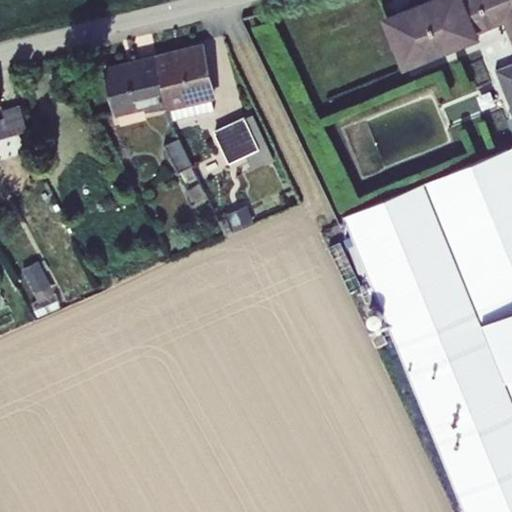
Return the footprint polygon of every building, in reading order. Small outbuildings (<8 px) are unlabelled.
[(431,0),(387,18),(406,67),(481,37),(479,32),(476,34),(460,0),(431,0)] [(511,0),(460,0),(476,34),(479,32),(504,22),(511,42),(511,0)] [(156,57),(168,105),(169,108),(171,108),(173,119),(214,109),(212,98),(215,97),(203,46),(156,57)] [(156,57),(105,69),(115,115),(144,108),(145,111),(168,105),(156,57)] [(511,61),(496,68),(511,109),(511,61)] [(0,137),(27,129),(20,103),(1,109),(4,117),(0,117),(0,137)] [(243,116),(215,130),(229,161),(245,153),(252,169),(274,158),(253,113),(244,117),(243,116)] [(179,137),(165,144),(178,171),(180,170),(186,181),(196,176),(191,165),(192,164),(179,137)] [(511,145),(344,212),(466,511),(511,511),(511,388),(507,376),(511,373),(511,145)] [(200,181),(185,189),(191,201),(206,194),(200,181)] [(247,203),(227,212),(234,230),(254,221),(247,203)] [(37,298),(53,289),(38,260),(22,269),(37,298)] [(55,292),(31,302),(37,316),(61,305),(55,292)]
